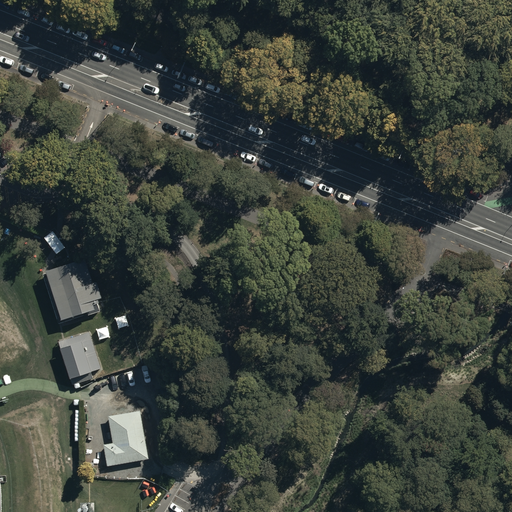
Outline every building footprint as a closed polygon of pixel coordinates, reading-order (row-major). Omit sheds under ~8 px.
[(84,260),(47,271),(61,320),(98,309),(84,260)] [(90,331),(58,340),(71,385),(92,379),(90,372),(101,369),(90,331)] [(148,458),(139,410),(108,416),(113,443),(103,444),(107,465),(148,458)] [(84,511),(104,511),(104,471),(84,471),(84,511)] [(161,484),(141,476),(133,497),(152,505),(161,484)]
